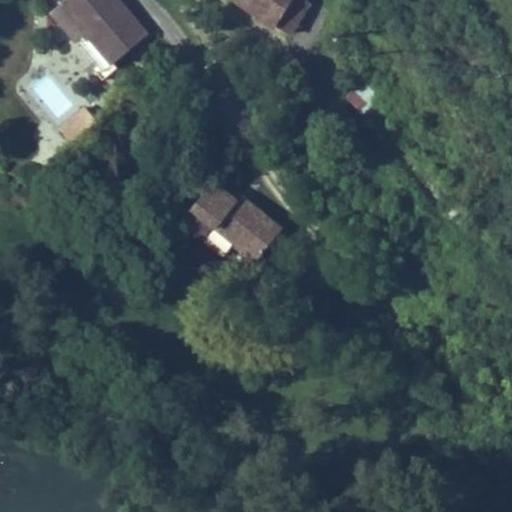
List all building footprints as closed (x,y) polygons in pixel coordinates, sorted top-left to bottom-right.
[(6,0),(16,9),(23,0),(6,0)] [(154,42),(116,0),(82,0),(57,22),(110,81),(154,42)] [(287,0),(243,0),(275,20),(287,0)] [(291,30),(310,0),(287,0),(275,20),(291,30)] [(354,114),(377,100),(366,83),(343,97),(354,114)] [(56,129),(71,146),(97,124),(82,106),(56,129)] [(220,236),(266,271),(288,243),(250,215),(255,208),(226,186),(199,221),(220,236)] [(220,236),(199,221),(192,232),(212,247),(220,236)]
